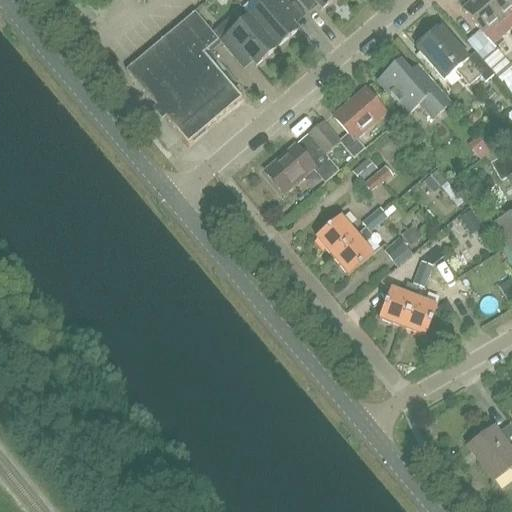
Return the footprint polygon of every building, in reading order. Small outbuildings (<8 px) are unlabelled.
[(294,3),(291,6),(285,0),(255,0),(262,7),(250,18),(277,50),(298,32),(294,28),(306,17),(294,3)] [(296,0),(309,15),(318,7),(322,11),(334,0),(296,0)] [(482,0),(475,0),(462,12),(479,31),(467,43),(477,54),(496,76),(501,82),(507,76),(492,59),(499,54),(493,48),(510,33),(482,0)] [(511,0),(482,0),(510,33),(511,31),(511,0)] [(195,14),(126,72),(188,145),(242,100),(204,54),(218,42),(212,35),(195,14)] [(212,35),(218,42),(244,71),(253,64),(256,68),(277,50),(250,18),(237,29),(229,20),(212,35)] [(456,72),(471,88),(482,78),(487,83),(496,76),(477,54),(468,62),(441,30),(417,51),(444,82),(456,72)] [(432,120),(450,104),(419,68),(409,77),(400,66),(379,84),(407,116),(420,105),(432,120)] [(339,143),(341,145),(341,146),(353,160),(365,151),(356,140),(386,114),(366,91),(365,92),(366,93),(332,122),(346,138),(339,143)] [(339,173),(326,158),(341,146),(341,145),(339,143),(324,125),(296,149),(295,148),(265,174),(284,197),(313,172),(325,186),(339,173)] [(487,157),(492,154),(479,138),(468,147),(481,162),(487,158),(487,157)] [(397,144),(388,152),(398,164),(407,156),(397,144)] [(511,190),(511,161),(509,156),(510,155),(505,146),(492,154),(487,157),(487,158),(491,165),(501,183),(506,180),(511,190)] [(362,184),(377,171),(368,160),(353,173),(362,184)] [(370,195),(392,177),(385,168),(364,187),(370,195)] [(366,230),(384,215),(380,210),(362,225),(366,230)] [(472,238),(483,232),(473,212),(461,218),(472,238)] [(374,238),(370,234),(388,219),(384,215),(366,230),(357,237),(332,258),(348,277),(372,256),(364,246),(374,238)] [(511,253),(511,215),(496,225),(511,253)] [(357,237),(349,228),(341,219),(317,240),(332,258),(357,237)] [(412,249),(423,239),(413,229),(402,238),(412,249)] [(398,271),(414,257),(399,240),(384,253),(398,271)] [(429,279),(439,283),(439,284),(452,306),(464,299),(451,276),(442,262),(435,266),(432,268),(433,268),(429,279)] [(379,320),(402,329),(427,266),(421,264),(413,284),(409,283),(405,295),(391,290),(379,320)] [(425,291),(429,279),(433,268),(432,268),(427,266),(402,329),(426,338),(437,308),(425,303),(429,292),(425,291)] [(511,281),(499,289),(508,305),(511,302),(511,281)] [(511,452),(511,454),(498,436),(495,432),(469,450),(492,483),(511,470),(511,452)]
